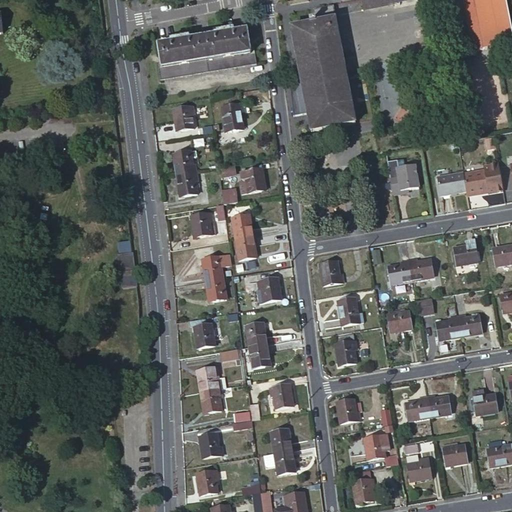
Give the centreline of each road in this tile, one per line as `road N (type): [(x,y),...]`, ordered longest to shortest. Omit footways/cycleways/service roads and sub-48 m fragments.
road 1 (residential): [(118,22),(158,318),(165,511)]
road 2 (residential): [(266,0),(299,250)]
road 3 (residential): [(299,250),(511,213)]
road 4 (residential): [(317,390),(511,355)]
road 5 (residential): [(299,250),(317,390)]
road 6 (residential): [(317,390),(330,511)]
